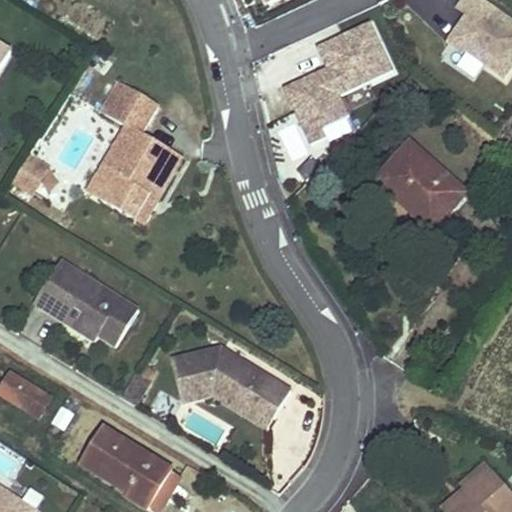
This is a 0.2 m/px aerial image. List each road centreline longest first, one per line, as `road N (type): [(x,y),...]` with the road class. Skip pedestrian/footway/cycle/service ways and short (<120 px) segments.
road 1 (residential): [(297,511),(341,444),(347,399),(330,332),(266,218),(207,0)]
road 2 (residential): [(0,331),(297,511)]
